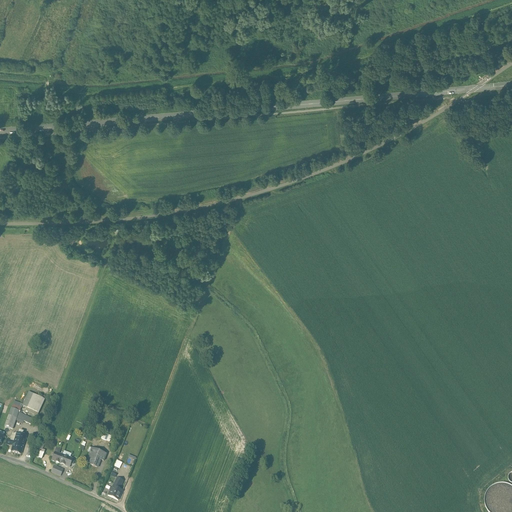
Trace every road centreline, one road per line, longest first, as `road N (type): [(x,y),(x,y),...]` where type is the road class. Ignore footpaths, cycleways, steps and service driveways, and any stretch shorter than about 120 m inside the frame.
road 1 (track): [(511,3),(302,74),(89,96),(47,88)]
road 2 (track): [(119,506),(237,198)]
road 3 (primary): [(307,104),(0,131)]
road 4 (primary): [(511,85),(307,104)]
road 5 (track): [(49,396),(106,258)]
road 6 (unclassified): [(126,511),(0,455)]
